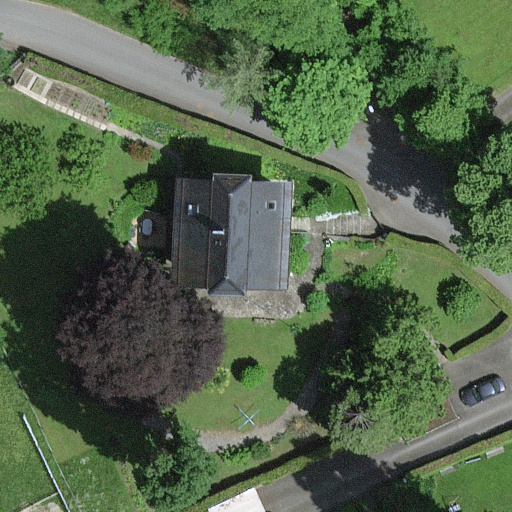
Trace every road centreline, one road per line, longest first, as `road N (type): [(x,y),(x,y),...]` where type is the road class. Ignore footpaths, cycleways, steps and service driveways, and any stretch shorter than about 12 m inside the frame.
road 1 (residential): [(413,196),(341,146),(59,31),(0,15)]
road 2 (residential): [(413,196),(425,146),(345,0)]
road 3 (residential): [(511,276),(413,196)]
